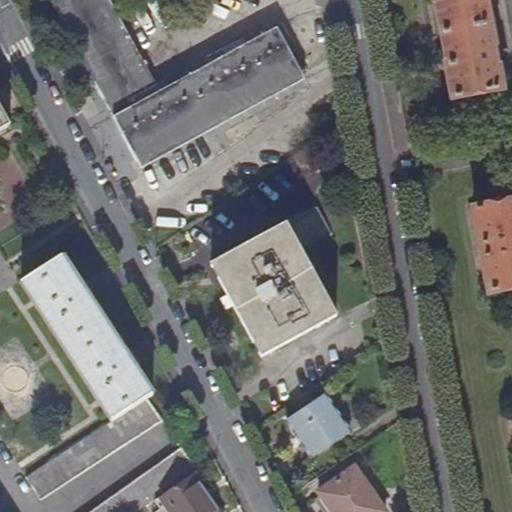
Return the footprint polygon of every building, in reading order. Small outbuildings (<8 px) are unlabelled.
[(157,91),(107,0),(51,0),(48,2),(140,170),(303,80),(274,27),(157,91)] [(434,0),(435,5),(438,5),(449,66),(447,67),(453,102),(503,94),(499,73),(496,73),(493,48),(495,47),(487,6),(484,7),(483,0),(434,0)] [(0,133),(8,128),(0,114),(0,133)] [(511,204),(473,211),(489,297),(511,292),(511,204)] [(335,318),(300,255),(331,237),(316,210),(210,268),(260,360),(335,318)] [(150,396),(60,258),(19,285),(110,422),(23,479),(39,502),(160,422),(145,399),(150,396)] [(346,435),(321,398),(284,423),(310,461),(346,435)] [(196,471),(179,448),(91,511),(137,511),(158,498),(190,475),(196,471)] [(382,511),(355,473),(320,498),(329,511),(382,511)] [(216,511),(190,475),(158,498),(167,511),(216,511)]
